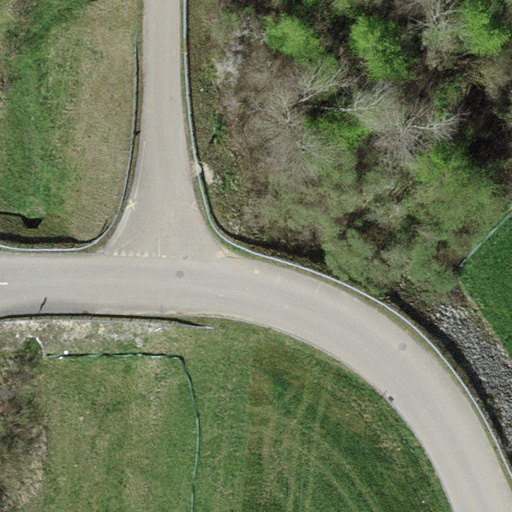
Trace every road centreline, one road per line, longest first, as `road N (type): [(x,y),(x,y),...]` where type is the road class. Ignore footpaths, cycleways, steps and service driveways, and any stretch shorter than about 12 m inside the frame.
road 1 (unclassified): [(0,281),(157,281),(271,304),(380,347),(434,414),(479,511)]
road 2 (track): [(163,0),(157,281)]
